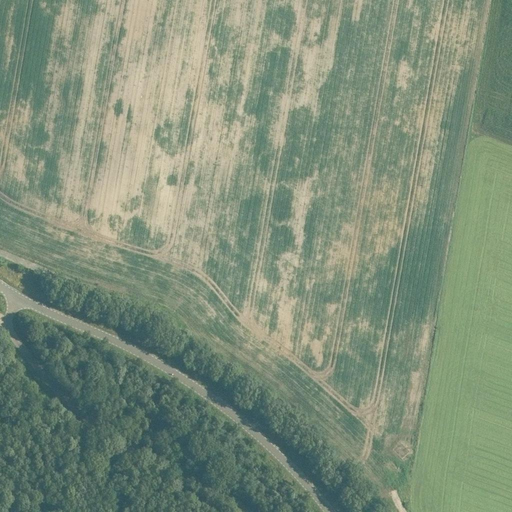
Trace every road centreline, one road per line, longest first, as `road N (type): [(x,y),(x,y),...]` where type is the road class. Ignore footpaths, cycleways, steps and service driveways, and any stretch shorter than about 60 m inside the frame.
road 1 (tertiary): [(324,511),(193,386),(12,297)]
road 2 (unclassified): [(12,297),(12,335),(73,408),(246,511)]
road 3 (track): [(0,250),(174,318)]
